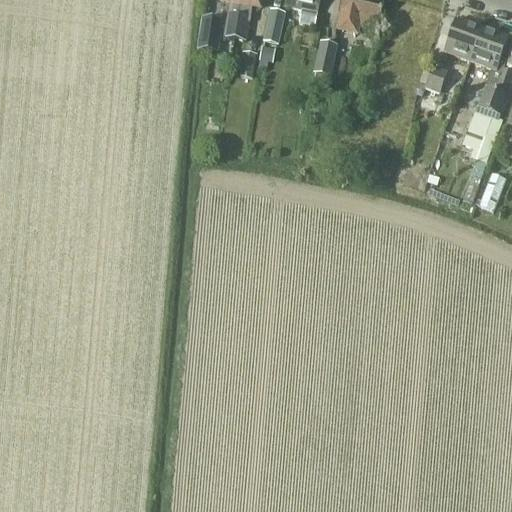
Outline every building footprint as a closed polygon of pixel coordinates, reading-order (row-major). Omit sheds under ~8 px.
[(223,40),(234,42),(240,0),(220,0),(220,4),(228,5),(223,40)] [(240,0),(234,42),(245,44),(251,9),(260,10),(261,0),(240,0)] [(286,0),(285,9),(300,12),(297,26),(313,29),(320,0),(286,0)] [(376,32),(383,3),(370,0),(341,0),(338,16),(340,16),(337,32),(356,36),(358,28),(376,32)] [(285,15),(269,12),(262,45),(278,48),(285,15)] [(218,55),(222,22),(201,19),(196,52),(218,55)] [(469,64),(482,31),(455,21),(443,55),(469,64)] [(508,40),(482,31),(469,64),(490,72),(477,111),(499,118),(511,82),(511,77),(503,75),(506,65),(500,63),(508,40)] [(330,80),(337,48),(319,44),(312,76),(315,77),(313,86),(329,90),(331,80),(330,80)] [(275,53),(261,50),(258,62),(272,65),(275,53)] [(254,57),(242,55),(239,79),(251,81),(254,57)] [(425,87),(424,91),(421,100),(436,105),(447,75),(425,67),(419,84),(425,87)] [(329,103),(310,99),(306,116),(325,120),(329,103)] [(494,147),(496,147),(502,127),(503,123),(491,119),(485,139),(481,137),(472,164),(487,169),(494,147)]
